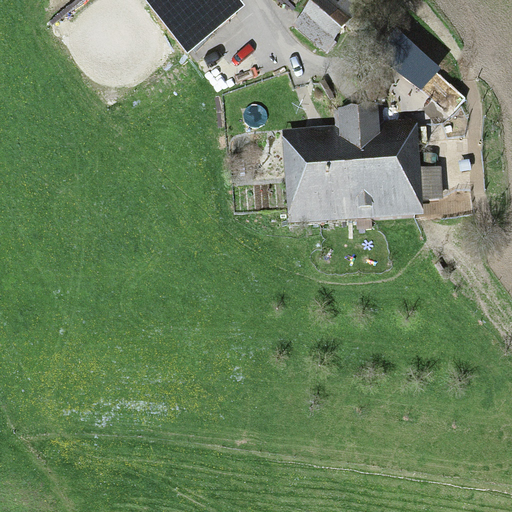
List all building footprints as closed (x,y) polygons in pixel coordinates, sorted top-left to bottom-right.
[(172,0),(191,28),(233,0),(172,0)] [(325,51),(351,19),(327,0),(321,0),(318,3),(315,1),(306,12),(314,18),(302,32),(325,51)] [(419,88),(441,108),(456,91),(434,70),(419,88)] [(371,104),(384,101),(381,86),(367,90),(371,104)] [(377,219),(420,217),(420,201),(416,121),(376,123),(375,110),(344,111),(346,144),(301,146),(304,210),(376,206),(377,219)]
